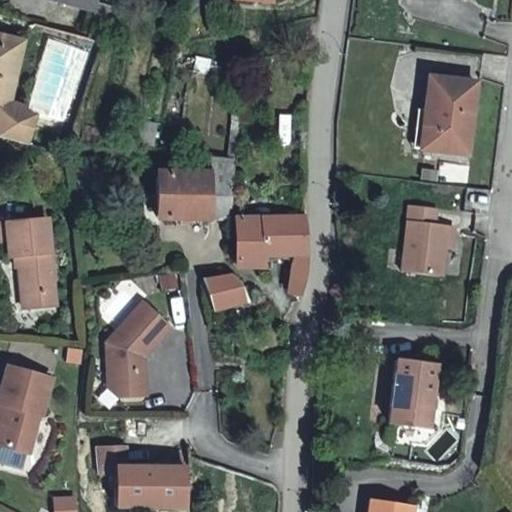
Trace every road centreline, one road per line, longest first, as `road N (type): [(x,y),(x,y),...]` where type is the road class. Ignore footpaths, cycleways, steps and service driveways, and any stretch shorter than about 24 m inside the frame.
road 1 (residential): [(338,0),(323,102),(320,258),(304,336),(295,511)]
road 2 (residential): [(482,384),(498,263)]
